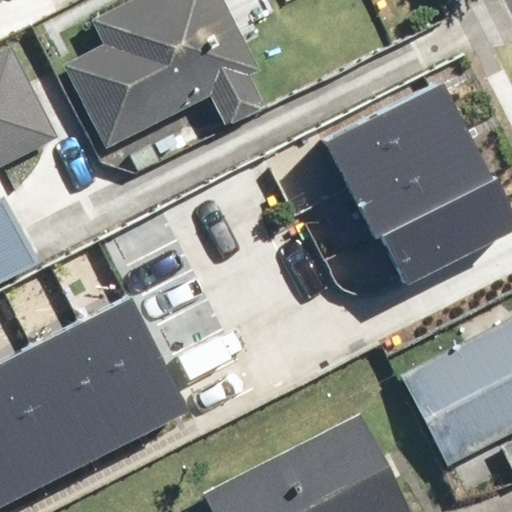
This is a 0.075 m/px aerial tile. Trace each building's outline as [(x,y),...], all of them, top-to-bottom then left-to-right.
[(112,41),(70,63),(118,147),(211,95),(229,126),(272,102),(254,69),(264,63),(228,0),(129,0),(99,17),(112,41)] [(0,162),(59,132),(14,46),(0,53),(0,162)] [(511,210),(439,67),(327,134),(400,270),(511,214),(511,210)] [(0,283),(111,227),(82,169),(16,203),(13,197),(0,203),(0,283)] [(324,187),(152,273),(204,379),(377,293),(324,187)] [(129,287),(0,351),(0,486),(183,394),(129,287)] [(511,319),(411,373),(458,461),(511,432),(511,319)] [(219,511),(409,511),(423,505),(371,408),(210,496),(219,511)]
